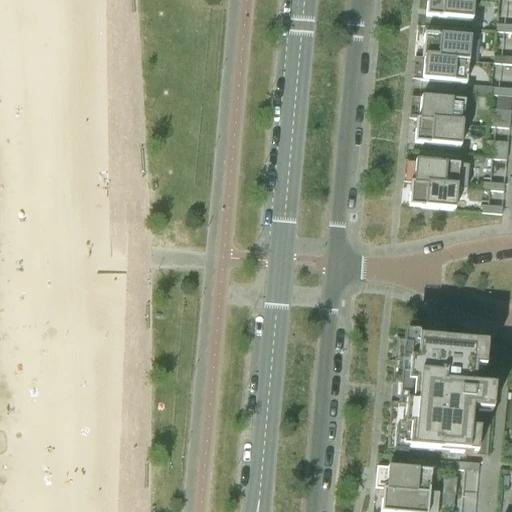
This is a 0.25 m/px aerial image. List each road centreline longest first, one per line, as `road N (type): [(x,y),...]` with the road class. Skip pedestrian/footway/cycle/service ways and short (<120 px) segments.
road 1 (tertiary): [(303,0),(257,511)]
road 2 (residential): [(331,266),(357,0)]
road 3 (residential): [(310,511),(331,266)]
